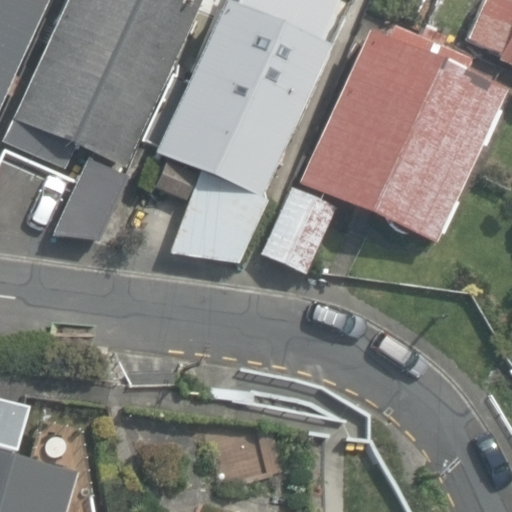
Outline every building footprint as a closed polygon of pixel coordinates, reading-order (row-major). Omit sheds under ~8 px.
[(0,0),(0,105),(46,0),(0,0)] [(124,171),(198,0),(64,0),(11,122),(124,171)] [(328,46),(222,1),(157,152),(263,198),(328,46)] [(507,90),(368,28),(298,186),(437,247),(507,90)] [(511,28),(499,59),(511,64),(511,28)] [(261,214),(193,186),(171,239),(239,267),(261,214)] [(336,212),(291,189),(259,255),(304,277),(336,212)] [(63,511),(74,469),(0,450),(0,511),(63,511)]
